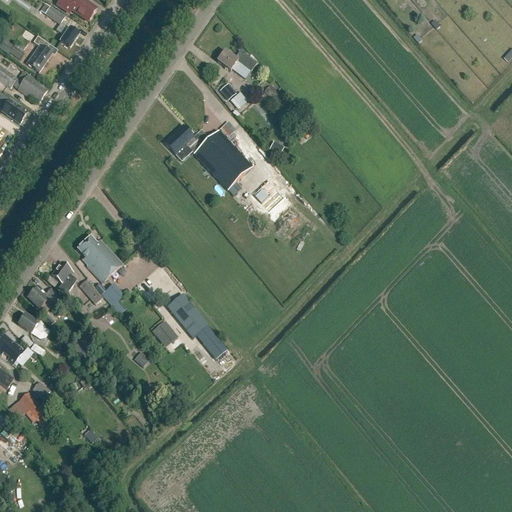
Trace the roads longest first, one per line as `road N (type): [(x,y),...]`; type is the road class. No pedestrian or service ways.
road 1 (unclassified): [(0,308),(211,0)]
road 2 (track): [(276,0),(431,180)]
road 3 (secondary): [(0,189),(132,0)]
